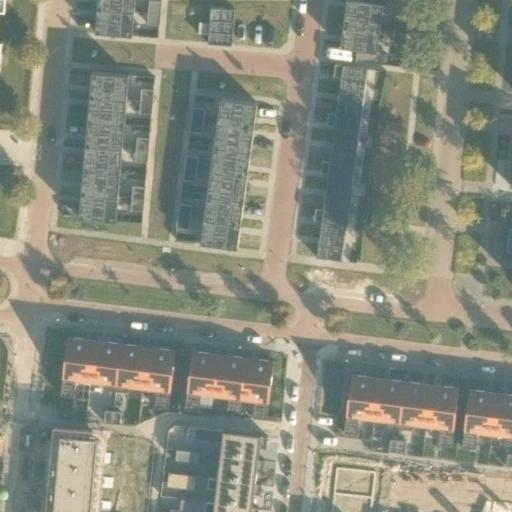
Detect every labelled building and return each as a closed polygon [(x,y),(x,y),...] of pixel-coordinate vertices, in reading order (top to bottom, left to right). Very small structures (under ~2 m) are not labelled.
[(98,0),(98,8),(135,11),(135,0),(98,0)] [(151,0),(149,0),(149,12),(161,13),(162,1),(151,0)] [(347,0),(344,22),(381,27),(384,4),(388,4),(388,0),(347,0)] [(209,22),(208,43),(232,45),(235,9),(229,8),(211,7),(209,22)] [(98,8),(96,32),(133,35),(135,11),(98,8)] [(149,12),(148,24),(160,25),(161,13),(149,12)] [(396,17),(395,29),(407,30),(409,18),(396,17)] [(200,22),(199,33),(204,34),(207,34),(208,23),(200,22)] [(344,22),(341,46),(357,49),(355,60),(355,61),(367,62),(380,64),(382,51),(378,50),(381,27),(344,22)] [(395,29),(393,41),(405,42),(407,30),(395,29)] [(336,113),(361,116),(368,68),(343,65),(341,77),(336,113)] [(92,72),(90,96),(127,99),(129,75),(92,72)] [(142,88),(141,100),(153,101),(154,89),(142,88)] [(90,96),(88,120),(125,123),(127,99),(90,96)] [(221,98),(217,122),(254,127),(257,103),(221,98)] [(141,100),(140,112),(152,113),(153,101),(141,100)] [(193,107),(192,118),(204,120),(205,108),(193,107)] [(335,125),(330,161),(355,164),(361,116),(336,113),(335,125)] [(192,118),(190,130),(202,132),(204,120),(192,118)] [(88,120),(86,144),(123,148),(125,123),(88,120)] [(217,122),(214,146),(251,151),(254,127),(217,122)] [(137,137),(136,149),(149,150),(150,138),(137,137)] [(86,144),(84,169),(121,172),(123,148),(86,144)] [(214,146),(211,170),(248,175),(251,151),(214,146)] [(136,149),(135,161),(148,162),(149,150),(136,149)] [(187,154),(185,166),(197,168),(199,156),(187,154)] [(328,173),(323,209),(348,212),(355,164),(330,161),(328,173)] [(185,166),(183,178),(195,180),(197,168),(185,166)] [(84,169),(82,193),(119,196),(121,172),(84,169)] [(208,192),(207,194),(244,199),(248,175),(211,170),(208,192)] [(133,185),(132,197),(145,198),(146,187),(133,185)] [(82,193),(80,217),(116,221),(119,196),(82,193)] [(207,194),(204,219),(241,223),(244,199),(207,194)] [(132,197),(131,209),(144,210),(145,198),(132,197)] [(180,203),(178,215),(191,216),(192,205),(180,203)] [(316,208),(315,220),(322,221),(317,257),(342,260),(348,212),(323,209),(316,208)] [(178,215),(177,227),(189,228),(191,216),(178,215)] [(204,219),(201,243),(238,247),(241,223),(204,219)] [(380,221),(378,232),(393,234),(395,223),(380,221)] [(511,222),(506,222),(501,253),(511,254),(511,222)] [(63,377),(61,395),(74,396),(76,379),(90,381),(95,340),(68,337),(63,377)] [(95,340),(90,381),(105,383),(104,389),(116,390),(122,343),(95,340)] [(122,343),(116,390),(128,392),(129,386),(144,388),(149,347),(122,343)] [(149,347),(144,388),(157,389),(155,406),(168,408),(171,391),(170,391),(176,350),(149,347)] [(188,392),(185,408),(199,410),(201,393),(215,395),(220,354),(193,351),(188,392)] [(220,354),(215,395),(229,397),(227,414),(240,415),(242,399),(247,358),(220,354)] [(247,358),(242,399),(255,400),(253,417),(267,419),(269,402),(274,361),(247,358)] [(346,415),(344,432),(358,434),(360,417),(373,419),(378,378),(352,375),(347,415),(346,415)] [(378,378),(373,419),(388,421),(388,426),(399,428),(405,381),(378,378)] [(405,381),(399,428),(412,429),(412,424),(427,425),(432,385),(405,381)] [(432,385),(427,425),(441,427),(439,444),(452,446),(454,429),(459,388),(432,385)] [(464,430),(462,447),(476,449),(478,432),(491,433),(496,393),(470,389),(464,430)] [(511,394),(496,393),(491,433),(506,435),(505,441),(511,442),(511,394)] [(106,410),(104,422),(112,423),(114,411),(106,410)] [(114,411),(112,423),(120,424),(122,412),(114,411)] [(190,436),(213,437),(214,425),(191,425),(190,436)] [(215,429),(214,440),(222,441),(221,454),(259,459),(260,445),(267,446),(268,435),(262,435),(262,434),(224,429),(224,430),(215,429)] [(53,448),(52,458),(58,459),(96,462),(114,464),(115,453),(97,452),(98,437),(60,434),(59,448),(53,448)] [(390,438),(389,450),(396,451),(398,439),(390,438)] [(398,439),(396,451),(404,452),(406,440),(398,439)] [(156,464),(157,443),(135,443),(135,464),(156,464)] [(177,449),(175,461),(191,463),(199,464),(200,452),(177,449)] [(203,452),(202,463),(219,465),(218,478),(256,483),(257,469),(264,470),(265,459),(259,459),(221,454),(203,452)] [(51,472),(50,482),(56,483),(94,486),(112,488),(113,477),(95,475),(96,462),(58,459),(57,473),(51,472)] [(336,465),(333,490),(372,495),(375,469),(336,465)] [(170,472),(168,484),(180,486),(182,474),(170,472)] [(209,477),(208,488),(217,489),(215,502),(253,506),(254,493),(261,494),(262,483),(256,483),(218,478),(209,477)] [(49,496),(48,507),(54,507),(92,510),(110,511),(110,501),(93,500),(94,486),(56,483),(55,496),(49,496)] [(333,490),(330,511),(369,511),(372,495),(333,490)] [(114,511),(138,511),(139,500),(115,498),(114,511)] [(181,498),(180,510),(196,511),(203,511),(205,501),(181,498)] [(511,511),(511,502),(494,500),(492,511),(502,511),(511,511)] [(205,511),(208,511),(258,511),(259,507),(253,506),(215,502),(206,501),(205,511)]
